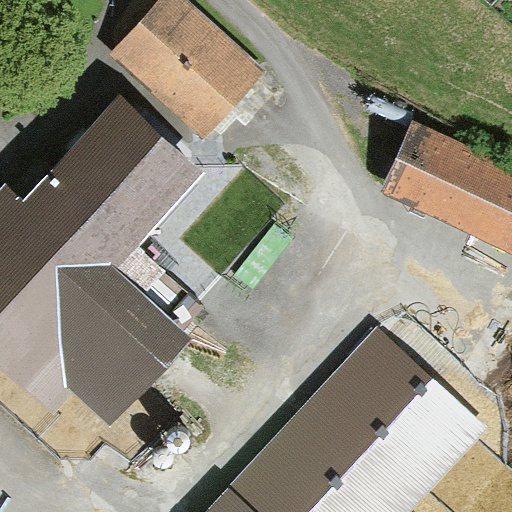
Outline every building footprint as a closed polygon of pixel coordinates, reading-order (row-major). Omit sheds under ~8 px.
[(212,0),(161,0),(131,37),(213,103),(264,41),(212,0)] [(126,77),(0,215),(0,311),(70,375),(83,360),(122,395),(192,318),(121,253),(211,154),(126,77)] [(511,158),(412,114),(381,182),(511,241),(511,158)] [(398,318),(217,511),(378,511),(485,398),(398,318)] [(451,480),(492,511),(511,511),(511,467),(481,443),(451,480)]
